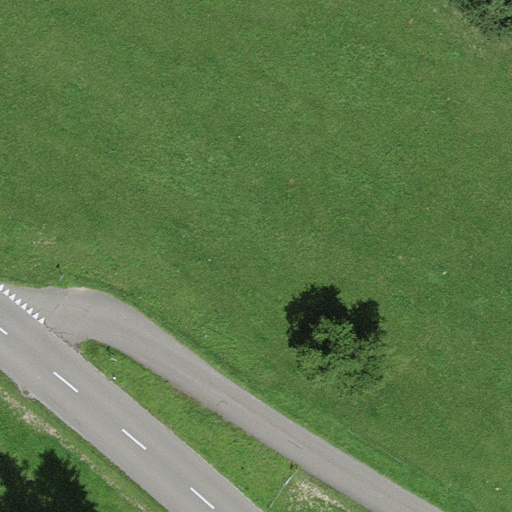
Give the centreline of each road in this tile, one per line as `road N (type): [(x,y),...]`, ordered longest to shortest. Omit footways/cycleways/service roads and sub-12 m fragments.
road 1 (residential): [(405,511),(96,313),(44,322),(24,346)]
road 2 (tertiary): [(216,511),(24,346)]
